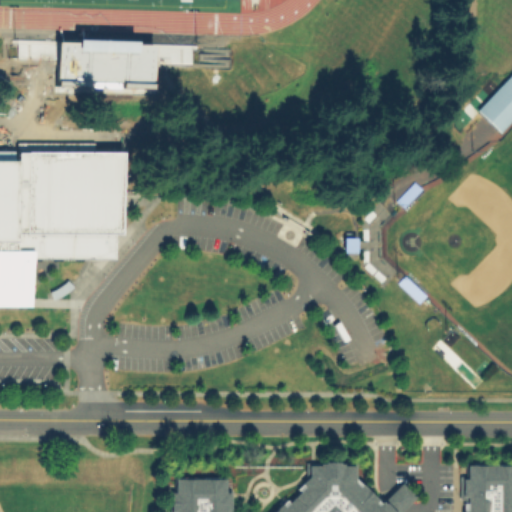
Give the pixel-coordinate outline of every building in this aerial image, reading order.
[(476,110),(511,74),(511,114),(497,130),(476,110)] [(0,307),(32,308),(31,260),(110,258),(111,233),(119,234),(119,152),(95,152),(95,143),(15,143),(15,152),(0,152),(0,307)] [(414,183),(422,190),(404,209),(397,202),(414,183)] [(344,253),(344,239),(346,238),(346,234),(351,234),(351,239),(356,239),(355,253),(344,253)] [(398,284),(405,277),(426,297),(419,304),(398,284)] [(168,478),(167,511),(511,511),(511,460),(456,460),(455,511),(387,511),(351,477),(352,463),(302,462),(301,488),(274,511),(227,511),(228,478),(168,478)] [(380,501),(390,511),(396,511),(412,497),(399,483),(380,501)]
